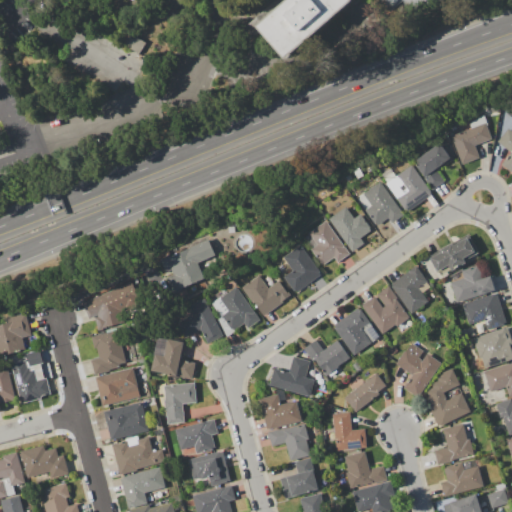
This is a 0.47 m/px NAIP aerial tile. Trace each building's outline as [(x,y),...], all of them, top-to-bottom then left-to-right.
[(256,26),(286,0),(352,0),(353,1),(285,60),(256,26)] [(438,0),(386,18),(370,0),(438,0)] [(121,43),(137,53),(144,42),(127,32),(121,43)] [(451,136),(485,123),(491,139),(474,145),(479,158),(462,165),(451,136)] [(507,129),(511,133),(511,173),(501,164),(510,153),(497,142),(507,129)] [(413,162),(440,144),(452,161),(440,169),(447,179),(433,189),(427,181),(426,182),(413,162)] [(411,165),(430,192),(430,193),(431,195),(407,212),(406,210),(405,210),(393,193),(394,192),(381,174),(389,168),(395,177),(411,165)] [(379,181),(403,214),(391,223),(388,218),(376,226),(365,210),(371,206),(362,194),(379,181)] [(352,253),(328,220),(345,207),(354,219),(360,214),(372,231),(361,239),(364,244),(352,253)] [(325,221),(349,254),(337,263),(333,257),(322,266),(310,250),(317,245),(308,234),(325,221)] [(439,250),(468,234),(478,253),(464,260),(465,263),(451,271),(450,269),(441,274),(438,270),(437,271),(430,259),(441,253),(439,250)] [(160,259),(208,239),(215,255),(197,263),(204,280),(175,292),(168,276),(173,274),(172,273),(167,276),(160,259)] [(295,293),(284,277),(293,270),(283,257),(300,245),(321,274),(295,293)] [(495,290),(456,303),(449,283),(464,278),(461,271),(479,265),(484,278),(490,276),(495,290)] [(391,284),(415,266),(427,282),(427,283),(432,290),(425,295),(423,292),(422,293),(428,301),(410,314),(391,287),(393,286),(391,284)] [(263,317),(241,287),(258,275),(268,289),(278,281),(290,297),(263,317)] [(131,282),(138,298),(117,307),(123,320),(99,330),(94,318),(97,317),(97,315),(89,319),(82,303),(131,282)] [(388,286),(410,316),(396,327),(394,325),(381,334),(361,306),(374,296),(382,308),(385,306),(376,295),(388,286)] [(235,287),(259,319),(247,328),(243,323),(232,331),(212,304),(220,298),(235,287)] [(462,305),(496,293),(506,324),(487,330),(484,319),(468,324),(462,305)] [(204,299),(223,336),(207,344),(200,330),(185,338),(177,322),(193,315),(189,307),(204,299)] [(360,309),(379,336),(371,342),(362,329),(361,330),(370,343),(353,355),(334,328),(335,327),(333,325),(357,308),(359,310),(360,309)] [(0,325),(8,323),(6,318),(25,314),(31,336),(21,338),(25,350),(0,356),(0,325)] [(507,327),(511,343),(511,360),(484,369),(481,358),(479,359),(472,338),(507,327)] [(91,336),(117,330),(125,363),(118,364),(119,368),(109,370),(109,371),(94,375),(90,360),(99,358),(96,348),(94,348),(91,336)] [(150,371),(154,354),(155,354),(157,341),(167,343),(168,339),(184,343),(181,359),(195,362),(191,380),(150,371)] [(327,377),(314,360),(312,361),(303,349),(315,340),(323,351),(337,341),(349,358),(336,368),(336,370),(327,377)] [(441,363),(418,398),(403,389),(412,376),(395,365),(405,350),(407,351),(412,344),(423,351),(418,358),(421,360),(420,361),(421,361),(426,354),(441,363)] [(10,364),(27,360),(26,354),(40,350),(44,363),(39,364),(43,379),(46,378),(50,394),(41,396),(42,398),(21,404),(10,364)] [(269,385),(274,369),(288,373),(293,357),(310,362),(305,378),(313,380),(308,397),(269,385)] [(511,362),(511,397),(509,398),(506,388),(490,392),(484,372),(511,362)] [(0,368),(6,367),(15,400),(0,403),(0,368)] [(95,377),(132,368),(139,398),(101,406),(95,377)] [(428,406),(431,401),(426,391),(433,388),(431,384),(438,381),(436,378),(443,375),(442,373),(450,369),(451,371),(452,370),(459,384),(442,393),(446,400),(461,393),(470,412),(440,426),(440,424),(437,426),(428,406)] [(344,398),(376,374),(385,386),(377,392),(378,394),(355,412),(344,398)] [(163,386),(194,383),(196,402),(182,404),(184,423),(167,424),(163,386)] [(269,430),(269,429),(267,429),(259,399),(277,394),(280,405),(295,401),(301,421),(269,430)] [(511,434),(508,436),(502,418),(500,418),(495,404),(511,399),(511,403),(511,434)] [(103,412),(141,402),(148,430),(110,440),(103,412)] [(333,414),(349,413),(351,430),(364,429),(366,448),(336,451),(333,414)] [(175,430),(213,420),(217,434),(211,435),(215,449),(195,455),(193,447),(180,450),(175,430)] [(437,465),(434,451),(447,448),(443,429),(463,424),(463,425),(470,423),(474,439),(470,440),(473,455),(452,460),(452,461),(437,465)] [(268,432),(283,428),(283,430),(304,424),(308,439),(306,440),(310,456),(290,461),(285,443),(271,446),(268,432)] [(111,445),(126,441),(128,447),(137,444),(136,440),(148,437),(152,452),(161,449),(165,462),(136,470),(119,475),(111,445)] [(20,452),(43,446),(44,451),(56,448),(58,456),(63,455),(68,473),(51,478),(49,471),(27,477),(20,452)] [(189,459),(222,451),(230,481),(210,486),(208,478),(200,479),(200,477),(194,479),(189,459)] [(344,457),(364,452),(369,470),(383,466),(386,480),(371,484),(370,483),(350,489),(346,473),(348,473),(344,457)] [(0,459),(3,459),(2,457),(16,453),(24,482),(12,486),(14,495),(0,498),(0,459)] [(285,499),(279,478),(298,474),(295,462),(310,458),(318,490),(285,499)] [(443,497),(439,483),(447,481),(443,469),(446,468),(446,467),(475,459),(483,487),(443,497)] [(122,477),(159,468),(165,487),(144,493),(147,504),(128,509),(120,479),(122,478),(122,477)] [(357,511),(352,492),(390,482),(394,497),(389,498),(392,511),(387,511),(372,511),(371,508),(357,511)] [(44,511),(39,490),(65,483),(69,497),(65,498),(68,506),(76,504),(78,511),(44,511)] [(195,511),(191,496),(231,485),(235,500),(228,502),(231,511),(195,511)] [(487,495),(503,489),(508,503),(491,509),(487,495)] [(302,511),(299,499),(319,493),(324,511),(302,511)] [(444,511),(443,505),(476,495),(480,511),(444,511)] [(0,502),(19,497),(23,511),(29,509),(29,511),(2,511),(0,502)] [(128,511),(128,510),(148,505),(149,509),(171,503),(173,511),(128,511)]
